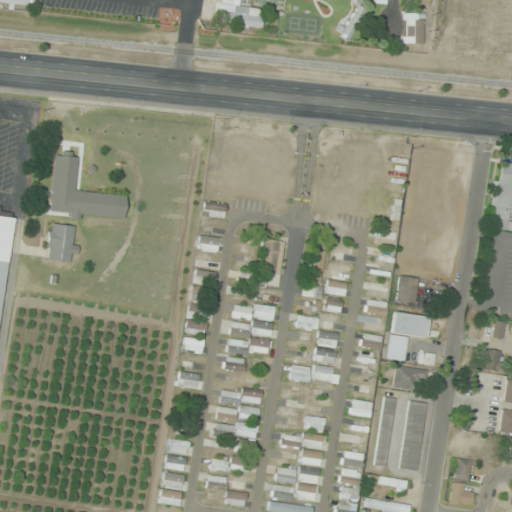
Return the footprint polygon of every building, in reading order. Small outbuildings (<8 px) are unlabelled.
[(238,0),(223,0),(222,15),(256,19),(257,9),(237,6),(238,0)] [(346,38),(365,13),(358,8),(339,32),(346,38)] [(410,44),(426,44),(426,11),(410,11),(410,44)] [(48,211),(72,213),(77,152),(53,150),(48,211)] [(511,159),(500,158),(497,181),(494,181),(487,228),(511,230),(511,224),(506,224),(509,209),(511,209),(511,159)] [(390,174),(404,177),(406,168),(392,165),(390,174)] [(123,219),(125,195),(79,191),(77,214),(123,219)] [(225,204),(202,201),(201,216),(224,218),(225,204)] [(0,291),(11,218),(0,216),(0,291)] [(219,233),(218,221),(199,222),(199,234),(219,233)] [(45,260),(75,261),(77,226),(47,224),(45,260)] [(395,246),(397,233),(376,229),(374,243),(395,246)] [(196,250),(217,252),(218,237),(197,236),(196,250)] [(282,240),(261,238),(257,274),(235,272),(234,284),(257,287),(256,298),(274,299),(275,288),(276,288),(282,240)] [(329,261),(350,261),(350,245),(330,244),(329,261)] [(372,262),(393,264),(395,250),(373,248),(372,262)] [(302,296),(317,298),(325,252),(310,249),(302,296)] [(194,266),(216,269),(218,256),(196,253),(194,266)] [(237,267),(254,269),(255,261),(238,260),(237,267)] [(345,281),(348,267),(329,263),(326,277),(345,281)] [(193,284),(214,284),(214,270),(193,270),(193,284)] [(415,277),(396,276),(394,302),(413,304),(415,277)] [(324,294),(343,296),(345,283),(326,281),(324,294)] [(386,299),(389,284),(368,281),(366,295),(386,299)] [(184,333),(204,335),(206,321),(209,290),(188,288),(184,333)] [(254,294),(234,288),(232,297),(251,303),(254,294)] [(341,311),(340,299),(322,300),(323,312),(341,311)] [(364,314),(385,315),(386,302),(365,301),(364,314)] [(251,308),(232,305),(230,317),(248,320),(251,308)] [(272,321),(274,309),(254,305),(251,317),(272,321)] [(427,317),(392,312),(385,359),(401,361),(405,336),(424,338),(427,317)] [(315,345),(336,348),(337,332),(338,332),(340,317),(318,314),(317,318),(296,315),(294,327),(317,330),(315,345)] [(384,319),(363,316),(361,329),(381,332),(384,319)] [(227,334),(246,338),(248,325),(229,321),(227,334)] [(269,337),(271,324),(250,322),(249,335),(269,337)] [(502,322),(493,322),(493,337),(502,337),(502,322)] [(357,347),(379,350),(381,337),(359,333),(357,347)] [(181,349),(202,353),(204,341),(184,337),(181,349)] [(263,362),(263,354),(267,354),(267,339),(248,339),(248,362),(263,362)] [(245,340),(226,340),(225,353),(245,354),(245,340)] [(334,350),(314,348),(312,361),(333,363),(334,350)] [(500,371),(498,349),(485,351),(487,372),(500,371)] [(377,364),(377,351),(355,351),(355,364),(377,364)] [(198,358),(181,355),(179,366),(197,368),(198,358)] [(243,360),(224,355),(221,368),(240,373),(243,360)] [(423,376),(400,363),(389,382),(412,395),(423,376)] [(306,383),(309,369),(290,364),(287,379),(306,383)] [(334,383),(337,368),(313,364),(310,379),(334,383)] [(372,383),(375,369),(354,365),(351,378),(372,383)] [(263,376),(245,374),(244,381),(262,383),(263,376)] [(511,403),(511,380),(504,379),(502,403),(511,403)] [(351,396),(372,399),(374,388),(353,384),(351,396)] [(218,390),(218,402),(259,402),(259,390),(218,390)] [(373,465),(385,467),(393,399),(382,397),(373,465)] [(303,415),(305,402),(286,399),(284,412),(303,415)] [(348,415),(369,417),(371,402),(350,400),(348,415)] [(424,403),(406,401),(399,469),(417,471),(424,403)] [(257,422),(258,411),(216,406),(215,417),(257,422)] [(511,410),(501,409),(497,433),(511,434),(511,410)] [(324,432),(325,418),(304,417),(303,430),(324,432)] [(368,421),(347,419),(346,431),(367,433),(368,421)] [(256,426),(235,423),(235,426),(213,423),(211,435),(231,438),(232,434),(255,438),(256,426)] [(327,450),(328,437),(281,433),(280,446),(327,450)] [(343,447),(364,450),(365,437),(344,435),(343,447)] [(166,451),(184,455),(187,442),(168,438),(166,451)] [(231,447),(213,442),(210,451),(228,456),(231,447)] [(235,451),(253,451),(253,443),(235,443),(235,451)] [(298,463),(319,465),(320,452),(300,450),(298,463)] [(362,454),(342,450),(339,464),(360,468),(362,454)] [(183,458),(164,456),(163,468),(182,470),(183,458)] [(250,460),(230,456),(229,461),(210,457),(208,467),(247,475),(250,460)] [(470,460),(454,458),(452,479),(467,481),(470,460)] [(294,482),(294,467),(273,467),(273,482),(294,482)] [(313,501),(315,484),(317,484),(318,469),(297,467),(294,499),(313,501)] [(358,484),(358,469),(338,470),(338,484),(358,484)] [(186,474),(161,474),(161,488),(187,488),(186,474)] [(225,490),(225,476),(205,476),(205,490),(225,490)] [(377,486),(404,490),(405,481),(379,476),(377,486)] [(245,488),(245,477),(227,477),(227,488),(245,488)] [(472,486),(451,483),(448,502),(469,506),(472,486)] [(290,500),(291,487),(271,485),(270,498),(290,500)] [(356,503),(358,490),(339,486),(337,499),(356,503)] [(180,492),(159,489),(157,504),(179,506),(180,492)] [(246,494),(225,490),(222,503),(243,507),(246,494)] [(382,511),(406,511),(408,504),(365,498),(363,509),(382,511)] [(353,511),(355,507),(336,503),(333,511),(353,511)]
